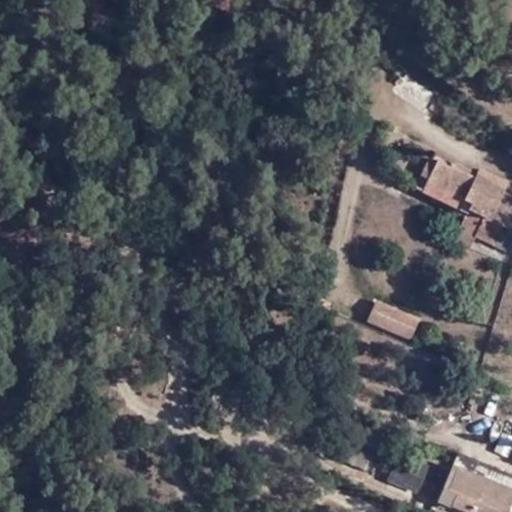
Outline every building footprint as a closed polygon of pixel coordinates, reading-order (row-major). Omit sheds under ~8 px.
[(423,187),(433,167),(426,164),(416,184),(423,187)] [(488,224),(501,194),(472,179),(471,182),(433,166),(433,167),(423,187),(420,195),(466,213),(460,225),(477,233),(474,238),(505,252),(511,236),(488,224)] [(472,179),(501,194),(504,188),(475,174),(472,179)] [(469,249),(474,238),(477,233),(460,225),(453,241),(469,249)] [(374,310),(417,330),(423,320),(380,298),(374,310)] [(369,318),(413,339),(417,330),(374,310),(369,318)] [(438,502),(444,504),(455,473),(511,493),(511,476),(455,457),(438,502)] [(511,493),(455,473),(444,504),(462,511),(509,511),(511,505),(511,493)]
